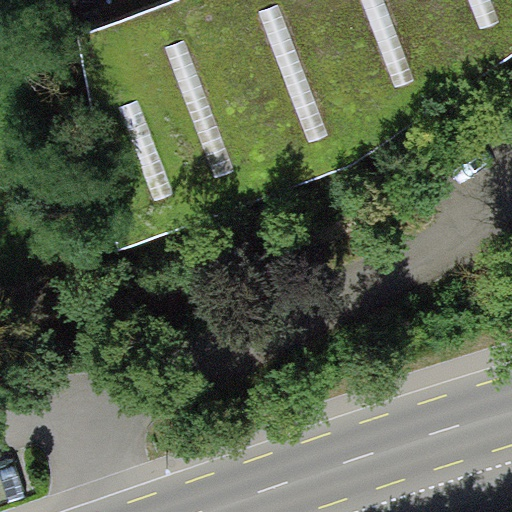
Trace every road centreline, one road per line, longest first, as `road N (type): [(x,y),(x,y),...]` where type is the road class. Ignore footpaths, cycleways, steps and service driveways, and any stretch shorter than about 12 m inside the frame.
road 1 (unknown): [(109,0),(162,60),(306,39),(415,0)]
road 2 (primary): [(209,511),(511,411)]
